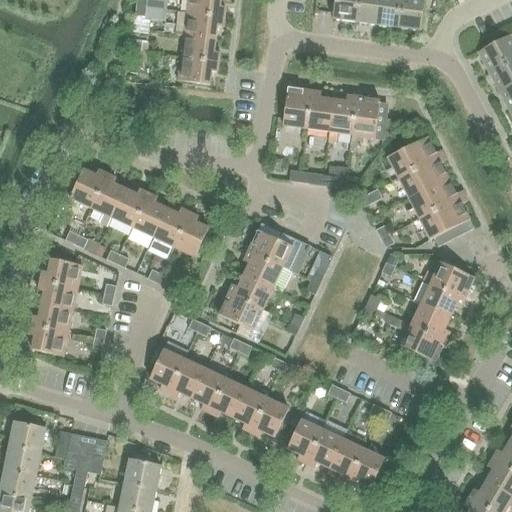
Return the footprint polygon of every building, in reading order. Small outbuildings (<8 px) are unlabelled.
[(155,0),(136,0),(136,6),(166,10),(167,2),(155,0)] [(188,0),(186,14),(225,19),(226,9),(220,8),(220,0),(188,0)] [(355,23),(357,0),(335,0),(333,20),(355,23)] [(357,0),(355,23),(376,26),(380,0),(357,0)] [(380,0),(376,26),(398,29),(402,0),(380,0)] [(402,0),(398,29),(420,32),(424,0),(402,0)] [(166,10),(136,6),(135,17),(145,18),(145,20),(164,22),(166,10)] [(186,14),(184,37),(215,41),(217,27),(224,28),(225,19),(186,14)] [(184,37),(181,59),(219,64),(220,54),(214,53),(215,41),(184,37)] [(478,54),(489,73),(511,60),(511,40),(510,37),(478,54)] [(132,42),(131,52),(140,53),(142,44),(132,42)] [(140,53),(131,52),(129,62),(139,63),(140,53)] [(219,64),(181,59),(178,82),(210,87),(212,73),(218,73),(219,64)] [(511,60),(489,73),(499,92),(511,85),(511,60)] [(511,85),(499,92),(509,112),(511,110),(511,85)] [(283,127),(306,130),(311,92),(288,89),(283,127)] [(306,130),(329,133),(334,95),(311,92),(306,130)] [(329,133),(328,143),(337,144),(338,135),(352,136),(357,98),(347,97),(334,95),(329,133)] [(357,98),(352,136),(375,139),(382,140),(387,102),(380,101),(357,98)] [(387,159),(398,179),(445,156),(443,151),(436,155),(427,139),(392,157),(387,159)] [(398,179),(409,200),(449,180),(441,165),(448,162),(445,156),(398,179)] [(329,168),(327,177),(336,178),(337,169),(329,168)] [(336,178),(336,179),(346,180),(347,170),(337,169),(336,178)] [(70,201),(91,210),(107,176),(99,172),(96,177),(83,171),(70,201)] [(289,183),(300,184),(301,174),(291,173),(289,183)] [(301,174),(300,184),(310,186),(311,175),(301,174)] [(99,224),(108,228),(112,220),(125,191),(114,185),(116,180),(107,176),(91,210),(102,216),(99,224)] [(346,180),(336,179),(335,189),(345,190),(346,183),(346,180)] [(409,200),(419,221),(466,196),(463,191),(457,195),(449,180),(409,200)] [(125,191),(112,220),(119,224),(133,230),(148,195),(140,191),(137,196),(125,191)] [(377,191),(368,195),(373,205),(382,200),(377,191)] [(133,230),(154,239),(167,210),(155,204),(157,199),(148,195),(133,230)] [(373,205),(368,195),(366,197),(360,200),(364,210),(373,205)] [(466,196),(419,221),(430,241),(434,239),(443,234),(452,230),(461,225),(470,221),(462,205),(469,202),(466,196)] [(154,239),(175,249),(190,214),(181,210),(179,215),(167,210),(154,239)] [(190,214),(175,249),(196,259),(209,230),(196,224),(199,218),(190,214)] [(470,221),(461,225),(465,234),(474,229),(470,221)] [(257,233),(247,253),(283,270),(287,260),(292,249),(296,242),(293,240),(278,233),(260,225),(257,233)] [(461,225),(452,230),(456,239),(465,234),(461,225)] [(376,232),(380,240),(389,235),(385,227),(376,232)] [(452,230),(443,234),(448,243),(456,239),(452,230)] [(65,242),(74,246),(78,236),(70,232),(65,242)] [(443,234),(434,239),(439,247),(448,243),(443,234)] [(389,235),(380,240),(385,249),(394,245),(389,235)] [(78,236),(74,246),(84,251),(95,256),(100,245),(89,239),(88,241),(78,236)] [(107,261),(115,265),(119,256),(111,252),(107,261)] [(247,253),(243,262),(250,265),(244,277),(273,290),(283,270),(247,253)] [(319,253),(306,281),(311,283),(319,287),(323,278),(332,259),(319,253)] [(119,256),(115,265),(124,270),(129,260),(119,256)] [(390,256),(386,265),(395,270),(399,261),(390,256)] [(42,272),(40,282),(77,290),(82,267),(51,260),(48,274),(42,272)] [(193,260),(188,271),(192,272),(196,274),(201,264),(197,262),(193,260)] [(442,260),(440,264),(454,270),(456,267),(449,263),(442,260)] [(422,281),(430,285),(466,301),(475,280),(454,270),(440,264),(434,277),(426,273),(422,281)] [(395,270),(386,265),(381,274),(391,278),(395,270)] [(140,269),(136,275),(144,279),(147,272),(140,269)] [(148,281),(157,285),(161,275),(152,271),(148,281)] [(161,275),(157,285),(166,289),(171,280),(161,275)] [(233,286),(228,295),(263,311),(269,299),(276,302),(280,293),(273,290),(244,277),(239,289),(233,286)] [(44,293),(41,306),(72,312),(77,290),(40,282),(38,292),(44,293)] [(319,287),(311,283),(307,292),(315,296),(319,287)] [(106,285),(104,295),(114,297),(116,288),(106,285)] [(412,302),(421,306),(450,319),(455,308),(461,310),(466,301),(430,285),(425,295),(417,291),(412,302)] [(114,297),(104,295),(102,305),(112,307),(114,297)] [(263,311),(228,295),(219,316),(253,332),(263,311)] [(371,297),(367,306),(376,310),(380,301),(371,297)] [(32,317),(30,327),(68,334),(72,312),(41,306),(39,318),(32,317)] [(376,310),(367,306),(362,316),(371,320),(376,310)] [(421,306),(411,327),(446,343),(450,334),(445,331),(450,319),(421,306)] [(295,315),(291,324),(300,329),(304,319),(295,315)] [(188,330),(196,334),(201,325),(193,321),(188,330)] [(300,329),(291,324),(287,333),(296,337),(300,329)] [(201,325),(196,334),(206,339),(211,329),(201,325)] [(407,325),(396,345),(401,347),(402,348),(436,364),(446,343),(411,327),(407,325)] [(68,334),(30,327),(28,336),(34,337),(32,351),(63,358),(68,334)] [(96,330),(94,340),(105,342),(107,332),(96,330)] [(105,342),(94,340),(92,349),(103,352),(105,342)] [(230,350),(238,353),(243,344),(234,340),(230,350)] [(168,343),(150,380),(163,386),(160,392),(169,396),(185,361),(189,352),(168,343)] [(243,344),(238,353),(248,358),(252,349),(243,344)] [(271,369),(279,372),(283,363),(275,360),(271,369)] [(180,394),(192,400),(205,371),(185,361),(169,396),(177,400),(180,394)] [(283,363),(279,372),(289,377),(293,368),(283,363)] [(201,411),(210,415),(226,381),(205,371),(192,400),(204,405),(201,411)] [(222,414),(233,420),(247,391),(226,381),(210,415),(219,420),(222,414)] [(328,396),(337,400),(342,391),(332,386),(328,396)] [(242,431),(251,435),(268,401),(247,391),(233,420),(245,425),(242,431)] [(342,391),(337,400),(346,405),(351,395),(342,391)] [(268,401),(251,435),(260,439),(262,434),(275,439),(288,411),(268,401)] [(369,415),(377,419),(382,410),(373,406),(369,415)] [(382,410),(377,419),(388,424),(392,415),(382,410)] [(301,422),(288,451),(300,456),(297,462),(306,466),(322,432),(301,422)] [(14,423),(9,447),(40,453),(45,430),(14,423)] [(54,460),(65,462),(66,455),(79,458),(83,437),(71,434),(60,432),(54,460)] [(317,465),(329,470),(343,441),(322,432),(306,466),(315,470),(317,465)] [(83,437),(79,458),(91,461),(95,439),(83,437)] [(95,439),(91,461),(103,463),(108,442),(95,439)] [(339,481),(347,485),(364,451),(343,441),(329,470),(341,476),(339,481)] [(497,451),(492,460),(511,471),(511,444),(510,443),(503,455),(497,451)] [(9,447),(4,470),(36,477),(40,453),(9,447)] [(364,451),(347,485),(356,489),(359,484),(372,490),(385,461),(364,451)] [(64,468),(76,470),(79,458),(66,455),(65,462),(64,468)] [(77,470),(76,474),(87,477),(88,473),(89,473),(91,461),(79,458),(76,470),(77,470)] [(493,471),(486,483),(511,498),(511,471),(492,460),(487,468),(493,471)] [(91,461),(89,473),(101,475),(103,463),(91,461)] [(130,461),(125,485),(156,491),(161,468),(130,461)] [(4,470),(0,491),(0,494),(31,500),(36,477),(4,470)] [(76,474),(73,486),(85,489),(87,477),(76,474)] [(475,491),(469,500),(489,511),(505,511),(509,507),(511,508),(511,498),(486,483),(479,494),(475,491)] [(125,485),(120,508),(137,511),(152,511),(156,491),(125,485)] [(73,488),(71,498),(82,500),(84,491),(85,489),(73,486),(73,488)] [(0,494),(0,511),(28,511),(31,500),(0,494)] [(71,498),(68,510),(80,511),(82,500),(71,498)] [(489,511),(469,500),(464,508),(469,511),(468,511),(489,511)]
